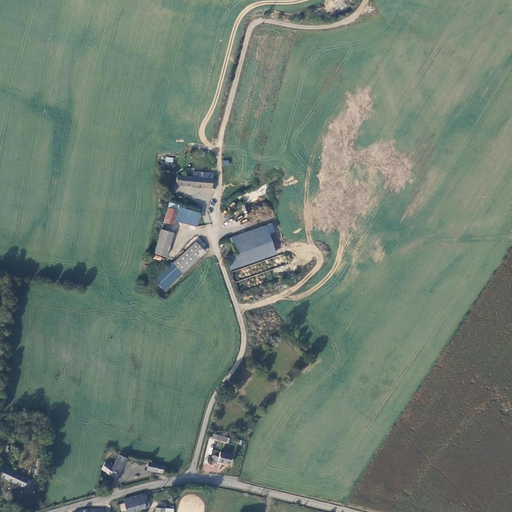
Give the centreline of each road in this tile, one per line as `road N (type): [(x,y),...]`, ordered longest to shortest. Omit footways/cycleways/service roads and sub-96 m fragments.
road 1 (track): [(212,239),(220,139),(254,22),(330,26),(356,14),(364,0)]
road 2 (unclassified): [(188,479),(209,409),(243,346),(212,239)]
road 3 (unclassified): [(188,479),(348,511)]
road 4 (unclassified): [(64,509),(188,479)]
